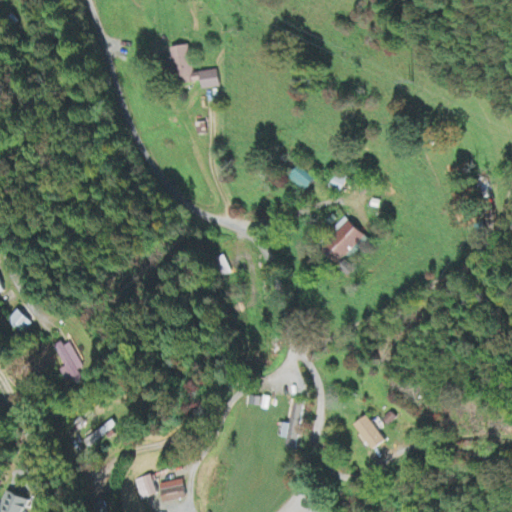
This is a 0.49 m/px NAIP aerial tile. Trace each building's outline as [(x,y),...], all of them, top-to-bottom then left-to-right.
[(217,71),(192,75),(188,47),(171,49),(176,87),(201,83),(202,91),(219,89),(217,71)] [(290,181),(306,194),(317,181),(301,168),(290,181)] [(332,188),(344,193),(350,180),(338,174),(332,188)] [(337,265),(365,239),(346,219),(333,231),(339,237),(324,251),(337,265)] [(32,325),(18,311),(7,322),(20,336),(32,325)] [(71,341),(56,350),(66,369),(61,372),(66,381),(74,377),(77,383),(85,379),(80,371),(86,368),(71,341)] [(281,440),(287,441),(285,449),(295,451),(304,404),(294,402),(289,426),(284,425),(281,440)] [(355,427),(374,452),(386,443),(367,418),(355,427)] [(134,482),(141,503),(158,497),(151,477),(134,482)] [(159,487),(163,505),(188,499),(184,481),(159,487)] [(28,511),(32,500),(8,493),(3,511),(28,511)]
